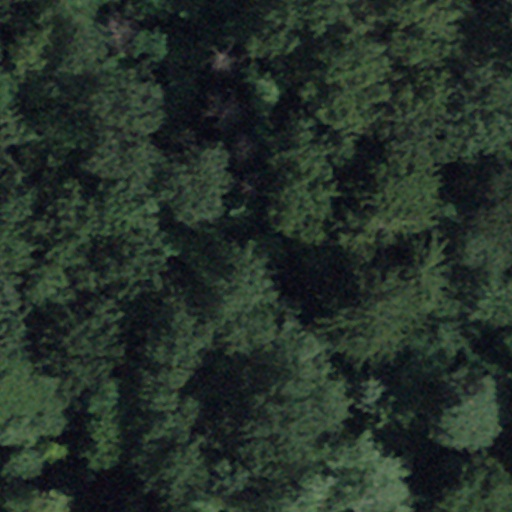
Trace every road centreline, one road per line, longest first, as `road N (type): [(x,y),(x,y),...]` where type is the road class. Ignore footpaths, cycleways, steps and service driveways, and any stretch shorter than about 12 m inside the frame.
road 1 (track): [(511,294),(345,0)]
road 2 (track): [(0,147),(233,204)]
